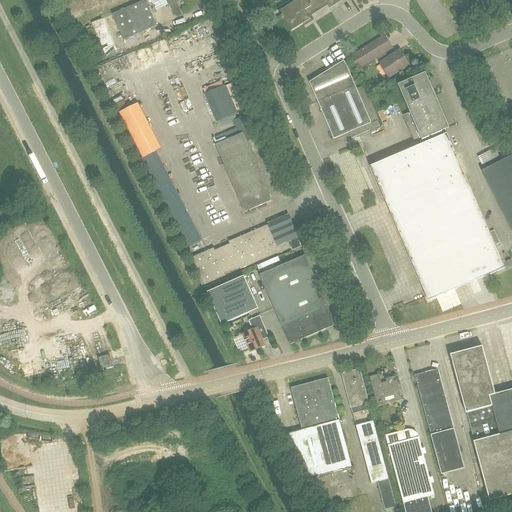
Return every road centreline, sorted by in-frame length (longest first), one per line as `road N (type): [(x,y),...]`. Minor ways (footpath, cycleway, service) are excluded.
road 1 (unclassified): [(392,342),(282,77)]
road 2 (unclassified): [(282,77),(290,63),(378,11),(401,15),(447,52),(511,30)]
road 3 (unclassified): [(147,403),(392,342)]
road 4 (residential): [(392,342),(511,310)]
